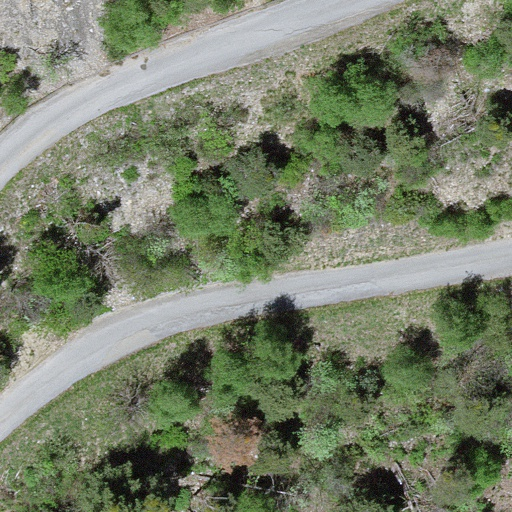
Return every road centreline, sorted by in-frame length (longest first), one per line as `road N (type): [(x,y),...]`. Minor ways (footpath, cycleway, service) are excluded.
road 1 (unclassified): [(511,258),(232,304),(74,370),(0,438)]
road 2 (unclassified): [(0,157),(375,0)]
